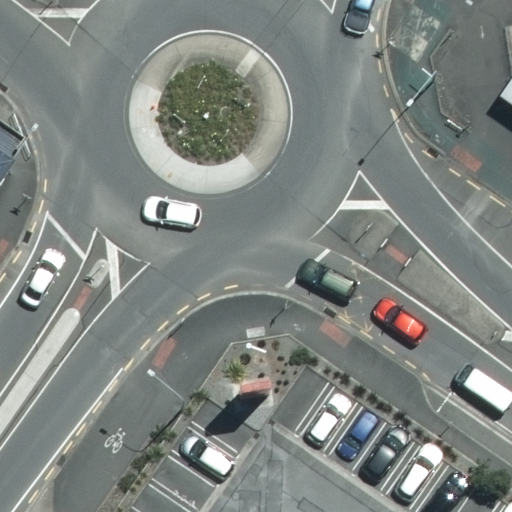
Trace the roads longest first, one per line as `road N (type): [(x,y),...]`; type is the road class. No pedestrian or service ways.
road 1 (residential): [(294,197),(390,255),(511,348)]
road 2 (tertiary): [(0,420),(143,212)]
road 3 (tertiary): [(143,212),(107,174),(91,126),(96,75),(123,31)]
road 4 (tertiary): [(294,197),(255,223),(209,232),(143,212)]
road 5 (tertiary): [(324,80),(321,155),(294,197)]
